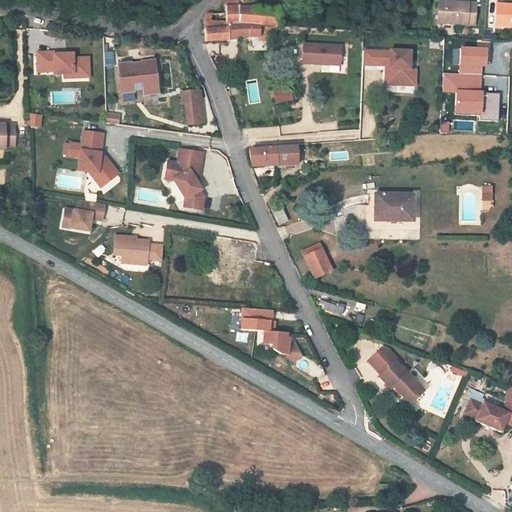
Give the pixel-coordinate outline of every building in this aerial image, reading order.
[(251,0),(220,0),(223,11),(203,15),(201,17),(200,19),(199,22),(200,25),(201,28),(226,25),(232,25),(234,22),(248,22),(276,25),(276,7),(246,4),(251,0)] [(463,0),(441,0),(440,18),(477,21),(479,1),(463,0)] [(511,3),(499,2),(498,22),(511,23),(511,3)] [(226,25),(201,28),(204,39),(236,35),(258,36),(258,39),(270,40),(270,35),(275,35),(276,25),(248,22),(234,22),(232,25),(226,25)] [(340,66),(341,44),(301,43),(301,65),(340,66)] [(69,48),(45,48),(46,68),(62,67),(62,70),(73,69),(81,69),(86,73),(97,73),(97,53),(81,54),(81,50),(75,50),(69,50),(69,48)] [(395,64),(430,62),(430,48),(394,50),(395,64)] [(346,67),(395,64),(394,50),(346,52),(346,67)] [(138,58),(127,60),(127,62),(130,88),(142,87),(141,79),(151,78),(152,90),(166,89),(162,56),(148,57),(148,58),(138,59),(138,58)] [(221,67),(226,77),(242,72),(238,61),(221,67)] [(275,79),(278,94),(295,92),(291,76),(275,79)] [(195,90),(179,93),(180,104),(183,103),(186,124),(202,121),(199,100),(196,101),(195,90)] [(107,113),(105,123),(117,125),(119,115),(107,113)] [(0,143),(15,144),(15,139),(24,140),(24,120),(0,119),(0,143)] [(78,160),(77,173),(87,174),(96,175),(105,185),(116,175),(104,161),(100,160),(98,158),(98,153),(99,136),(80,134),(79,148),(68,147),(66,159),(78,160)] [(163,178),(171,179),(183,198),(182,205),(200,207),(202,194),(198,188),(199,187),(192,177),(196,175),(198,151),(176,148),(175,162),(165,160),(163,178)] [(252,164),(275,164),(275,150),(251,150),(252,164)] [(275,164),(275,170),(297,170),(296,150),(281,150),(275,150),(275,164)] [(96,175),(87,174),(100,189),(105,185),(96,175)] [(482,204),(493,204),(492,191),(481,191),(482,204)] [(416,221),(413,193),(374,197),(377,225),(416,221)] [(286,201),(276,204),(281,222),(291,218),(286,201)] [(70,230),(68,238),(86,240),(88,228),(99,229),(102,213),(76,210),(75,220),(62,219),(61,229),(70,230)] [(70,230),(61,229),(60,237),(68,238),(70,230)] [(327,244),(323,238),(306,246),(310,253),(327,244)] [(224,242),(207,241),(205,261),(213,261),(212,269),(211,278),(221,279),(220,288),(245,290),(247,271),(232,270),(233,263),(223,262),(224,242)] [(128,245),(111,244),(110,263),(119,263),(119,271),(129,271),(129,268),(137,268),(137,266),(144,266),(159,267),(159,252),(145,252),(145,248),(128,247),(128,245)] [(327,244),(310,253),(321,273),(338,265),(327,244)] [(213,261),(205,261),(205,268),(212,269),(213,261)] [(270,316),(242,314),(241,335),(264,337),(263,349),(273,350),(272,355),(280,359),(287,360),(287,363),(293,367),(301,363),(294,350),(288,349),(289,344),(286,344),(286,339),(274,338),(274,328),(269,327),(270,316)] [(386,372),(385,374),(402,393),(404,392),(407,395),(405,397),(412,405),(429,389),(410,368),(412,367),(407,362),(405,363),(401,358),(403,356),(394,347),(387,345),(374,359),(386,372)] [(463,364),(459,362),(456,369),(465,373),(467,370),(462,368),(463,364)] [(473,368),(463,364),(462,368),(467,370),(465,373),(470,375),(473,368)] [(479,421),(505,433),(510,425),(511,425),(511,394),(510,400),(511,401),(511,402),(508,412),(488,403),(489,400),(486,399),(488,395),(475,389),(471,397),(475,400),(468,414),(480,419),(479,421)]
